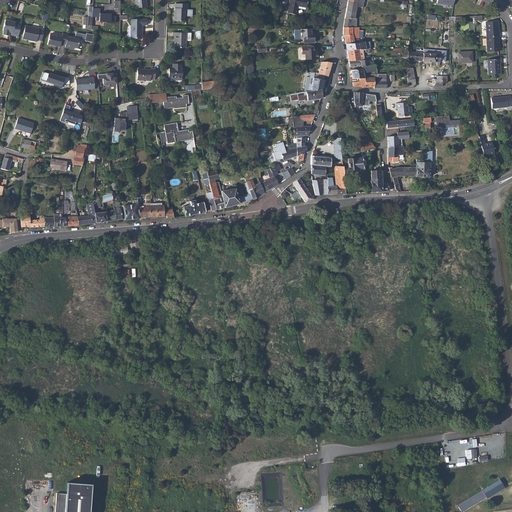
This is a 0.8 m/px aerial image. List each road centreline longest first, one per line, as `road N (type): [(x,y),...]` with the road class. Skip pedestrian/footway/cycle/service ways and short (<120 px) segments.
road 1 (secondary): [(0,246),(259,215)]
road 2 (residential): [(162,0),(159,45),(150,53),(71,61),(0,45)]
road 3 (residential): [(329,88),(304,170),(259,215)]
road 4 (secondary): [(259,215),(391,199)]
road 5 (residential): [(511,84),(381,90)]
road 6 (unknown): [(208,222),(189,97)]
road 7 (secondary): [(391,199),(470,193),(511,176)]
